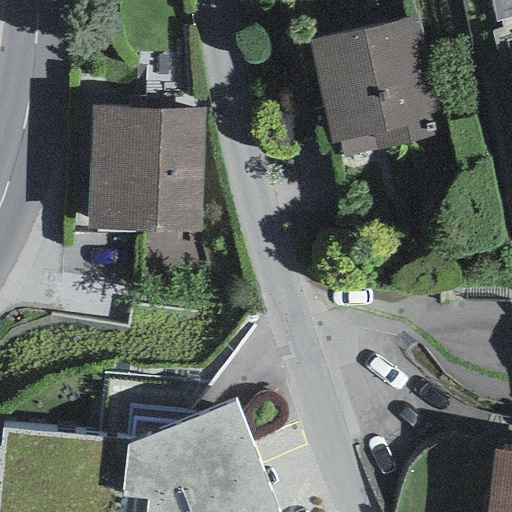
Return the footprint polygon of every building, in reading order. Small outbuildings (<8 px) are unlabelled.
[(511,14),(511,0),(492,0),(496,18),(511,14)] [(342,155),(444,132),(418,15),(306,39),(329,141),(339,139),(342,155)] [(198,233),(203,107),(89,102),(84,228),(198,233)] [(276,511),(234,399),(124,440),(0,427),(0,511),(276,511)] [(511,511),(511,448),(492,447),(485,511),(511,511)]
